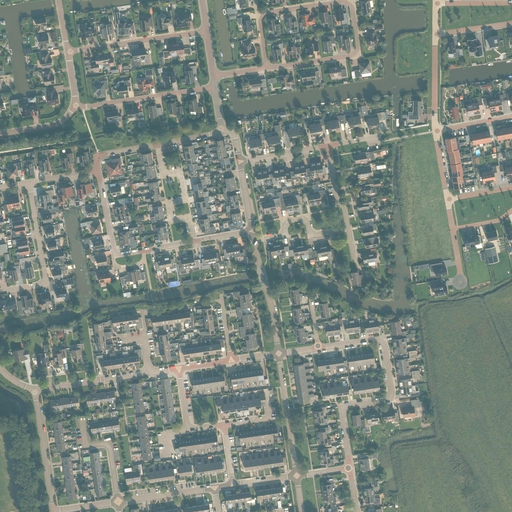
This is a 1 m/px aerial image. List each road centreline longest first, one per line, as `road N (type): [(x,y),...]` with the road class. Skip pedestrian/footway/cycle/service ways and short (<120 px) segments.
road 1 (residential): [(350,468),(343,408),(390,396),(384,347),(374,339),(317,348)]
road 2 (residential): [(231,361),(222,300),(142,311),(146,339)]
road 3 (residential): [(193,241),(114,255),(98,170)]
road 4 (residential): [(193,241),(187,217),(171,220),(168,203),(185,200),(180,172),(164,175),(157,144)]
road 5 (residential): [(0,292),(45,284),(29,183)]
road 6 (residential): [(266,68),(352,55),(358,45),(348,3)]
road 7 (residential): [(67,52),(207,31)]
road 8 (residential): [(75,105),(215,88)]
road 9 (residential): [(348,3),(264,14),(266,68)]
road 10 (unclassified): [(296,476),(279,354)]
road 11 (unclassified): [(52,511),(34,390)]
